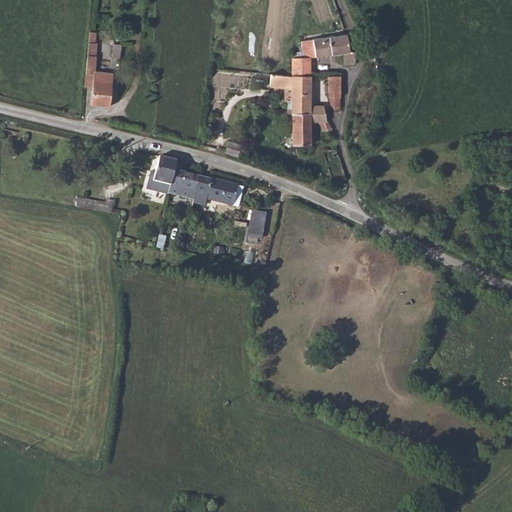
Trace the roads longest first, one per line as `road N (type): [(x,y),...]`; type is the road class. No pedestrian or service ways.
road 1 (unclassified): [(346,213),(268,179),(0,107)]
road 2 (unclassified): [(346,213),(351,179),(339,123),(360,64),(341,0)]
road 3 (unclassified): [(511,288),(346,213)]
